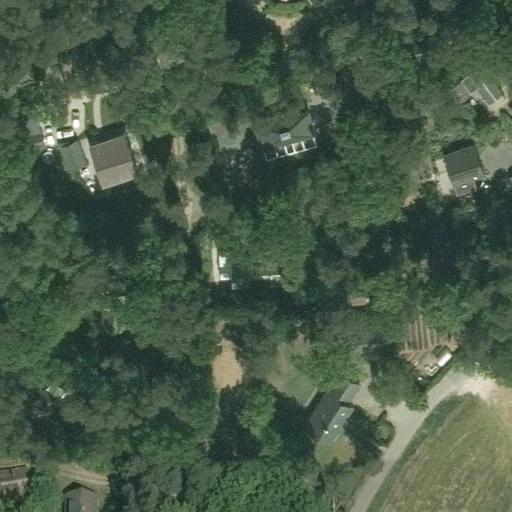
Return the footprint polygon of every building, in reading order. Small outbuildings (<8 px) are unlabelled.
[(419,58),(456,43),(449,25),(412,40),(419,58)] [(488,52),(504,40),(496,30),(481,42),(488,52)] [(222,87),(224,57),(189,54),(186,84),(222,87)] [(269,68),(265,60),(247,67),(251,75),(269,68)] [(481,94),(483,97),(484,96),(487,101),(500,91),(489,76),(493,73),(484,60),(459,78),(469,91),(476,86),(482,93),(481,94)] [(51,79),(54,93),(72,89),(69,75),(51,79)] [(470,93),(460,80),(449,89),(460,101),(470,93)] [(307,111),(295,114),(294,108),(267,116),(269,121),(257,124),(263,144),(312,130),(307,111)] [(124,169),(137,165),(125,130),(88,142),(99,177),(108,174),(114,193),(131,188),(124,169)] [(86,162),(78,138),(60,144),(68,168),(86,162)] [(452,181),(482,172),(473,145),(443,154),(452,181)] [(228,150),(232,172),(253,168),(249,146),(228,150)] [(109,260),(147,264),(149,241),(112,237),(109,260)] [(243,248),(219,249),(221,275),(234,274),(234,283),(246,282),(243,248)] [(286,274),(270,276),(272,290),(288,288),(286,274)] [(104,302),(101,323),(123,327),(126,305),(119,304),(121,289),(103,286),(101,301),(104,302)] [(335,337),(336,358),(364,356),(362,335),(335,337)] [(86,363),(66,353),(62,360),(82,370),(86,363)] [(364,356),(336,358),(337,366),(358,379),(365,369),(364,356)] [(330,442),(353,404),(348,401),(361,381),(358,379),(337,366),(323,388),(325,389),(302,425),(330,442)] [(45,387),(25,413),(44,427),(51,418),(46,414),(64,391),(51,381),(46,388),(45,387)] [(25,472),(0,475),(0,497),(9,496),(10,503),(15,502),(16,511),(26,511),(30,511),(28,500),(30,500),(25,472)] [(96,511),(97,499),(65,497),(64,511),(96,511)]
